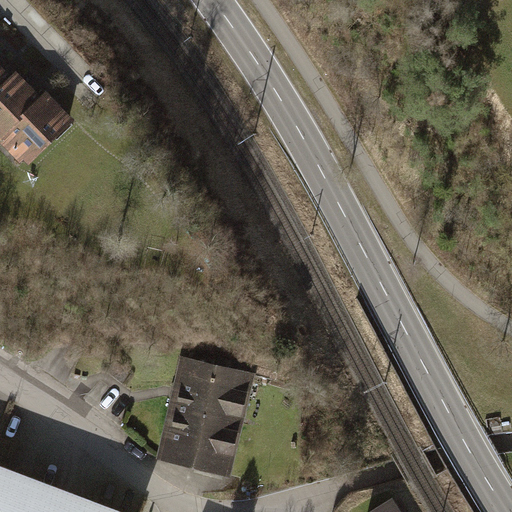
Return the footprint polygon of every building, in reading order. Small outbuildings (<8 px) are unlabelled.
[(0,137),(30,109),(4,82),(0,85),(0,137)] [(0,137),(0,161),(14,175),(61,130),(35,103),(30,109),(0,137)] [(249,379),(177,362),(152,463),(225,480),(249,379)] [(107,511),(0,471),(0,511),(107,511)] [(396,511),(389,499),(368,511),(396,511)]
